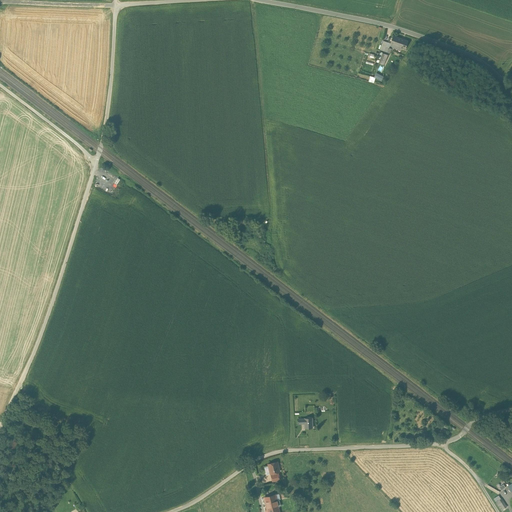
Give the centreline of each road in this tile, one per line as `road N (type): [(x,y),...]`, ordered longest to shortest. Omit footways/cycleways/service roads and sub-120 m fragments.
road 1 (unclassified): [(0,430),(102,141),(114,5),(194,0)]
road 2 (unclassified): [(511,409),(476,419),(440,443),(273,452),(171,511)]
road 3 (tertiary): [(511,96),(472,56),(392,26),(261,0)]
